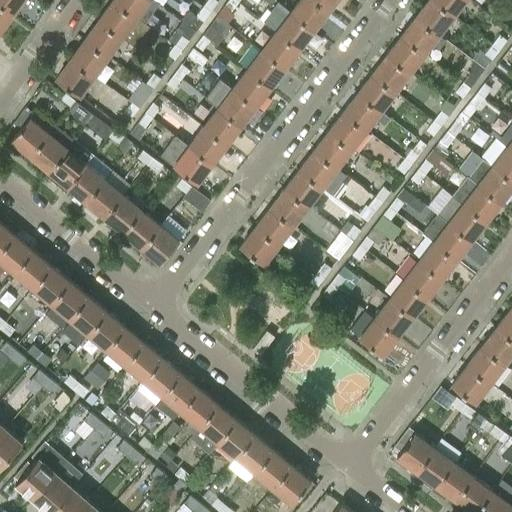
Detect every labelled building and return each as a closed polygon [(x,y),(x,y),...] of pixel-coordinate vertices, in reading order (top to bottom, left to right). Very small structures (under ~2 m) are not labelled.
[(0,0),(0,3),(14,13),(23,0),(0,0)] [(151,27),(145,23),(137,17),(113,0),(112,0),(98,19),(123,37),(136,47),(151,27)] [(113,0),(137,17),(145,23),(159,3),(154,0),(113,0)] [(215,0),(206,0),(202,7),(209,12),(218,2),(215,0)] [(235,0),(227,0),(224,6),(231,11),(238,2),(235,0)] [(298,0),(290,10),(290,11),(314,30),(328,11),(314,0),(298,0)] [(314,0),(328,11),(336,0),(314,0)] [(436,0),(427,0),(416,15),(440,33),(455,14),(436,0)] [(436,0),(455,14),(465,0),(436,0)] [(271,10),(263,20),(276,30),(275,31),(299,49),(314,30),(290,11),(290,10),(278,1),(271,10)] [(0,3),(0,32),(14,13),(0,3)] [(203,20),(209,12),(202,7),(196,14),(195,15),(203,20)] [(224,35),(232,24),(218,13),(210,24),(224,35)] [(416,15),(401,35),(425,53),(440,33),(416,15)] [(98,19),(84,39),(109,56),(123,37),(98,19)] [(182,20),(168,39),(174,44),(182,49),(189,39),(195,29),(182,20)] [(210,24),(201,35),(209,41),(210,41),(216,45),(224,35),(210,24)] [(275,31),(261,50),(285,68),(299,49),(275,31)] [(499,34),(492,43),(500,49),(507,40),(499,34)] [(201,35),(194,45),(203,51),(209,41),(201,35)] [(401,35),(387,54),(410,72),(425,53),(401,35)] [(84,39),(70,58),(95,76),(109,56),(84,39)] [(492,59),(500,49),(492,43),(484,54),(492,59)] [(174,44),(167,54),(174,59),(182,49),(174,44)] [(261,50),(246,69),(270,87),(285,68),(261,50)] [(387,54),(372,73),(396,91),(410,72),(387,54)] [(80,96),(95,76),(70,58),(56,78),(80,96)] [(181,63),(173,74),(181,80),(189,69),(181,63)] [(246,69),(232,88),(256,106),(270,87),(246,69)] [(153,72),(146,82),(153,88),(161,78),(153,72)] [(470,72),(462,82),(470,87),(478,78),(470,72)] [(372,73),(357,92),(381,110),(396,91),(372,73)] [(174,89),(181,80),(173,74),(166,83),(174,89)] [(142,80),(135,90),(139,92),(146,98),(153,88),(146,82),(142,80)] [(463,97),(470,87),(462,82),(455,91),(463,97)] [(484,82),(476,92),(484,98),(491,88),(484,82)] [(232,88),(217,107),(241,126),(256,106),(232,88)] [(60,99),(70,107),(75,100),(66,92),(60,99)] [(357,92),(343,111),(366,129),(375,118),(384,125),(389,119),(380,112),(381,110),(357,92)] [(484,98),(476,92),(469,102),(477,108),(484,98)] [(68,109),(87,124),(95,114),(76,100),(68,109)] [(139,107),(131,101),(124,111),(132,117),(139,107)] [(152,102),(144,112),(151,118),(159,107),(152,102)] [(26,106),(15,121),(22,126),(29,117),(34,112),(26,106)] [(217,107),(203,126),(227,145),(241,126),(217,107)] [(433,120),(441,126),(448,116),(441,110),(433,120)] [(343,111),(328,130),(352,149),(366,129),(343,111)] [(145,127),(151,118),(144,112),(137,121),(145,127)] [(95,114),(87,124),(105,139),(108,136),(114,128),(95,114)] [(22,126),(11,140),(30,155),(48,133),(29,117),(22,126)] [(433,135),(441,126),(433,120),(425,129),(433,135)] [(454,120),(447,130),(454,136),(462,127),(454,120)] [(511,122),(499,140),(506,146),(511,150),(511,122)] [(189,144),(188,146),(212,164),(227,145),(203,126),(189,144)] [(124,135),(114,128),(108,136),(118,143),(124,135)] [(328,130),(313,149),(337,168),(352,149),(328,130)] [(454,136),(447,130),(439,140),(446,146),(454,136)] [(48,133),(30,155),(48,171),(67,148),(48,133)] [(175,134),(160,154),(174,164),(173,165),(198,184),(198,183),(212,164),(188,146),(189,144),(175,134)] [(450,150),(438,141),(433,148),(445,157),(450,150)] [(511,150),(506,146),(491,165),(511,181),(511,150)] [(67,148),(48,171),(67,186),(85,164),(92,155),(83,148),(77,156),(67,148)] [(411,148),(403,158),(411,164),(419,154),(411,148)] [(142,150),(137,157),(147,165),(153,157),(142,149),(142,150)] [(313,149),(299,169),(323,187),(337,168),(313,149)] [(153,157),(147,165),(156,172),(162,164),(153,157)] [(404,173),(411,164),(403,158),(396,167),(404,173)] [(425,158),(417,169),(425,175),(433,165),(425,158)] [(468,176),(467,177),(477,184),(501,203),(511,188),(511,181),(491,165),(482,158),(468,176)] [(85,164),(67,186),(85,202),(104,179),(85,164)] [(299,169),(284,188),(308,206),(323,187),(299,169)] [(418,184),(425,175),(417,169),(410,178),(418,184)] [(467,175),(451,195),(462,203),(486,222),(501,203),(477,184),(467,177),(468,176),(467,175)] [(181,178),(176,185),(186,193),(191,185),(181,178)] [(104,179),(85,202),(104,217),(123,194),(104,179)] [(203,210),(211,200),(191,185),(186,193),(182,198),(181,199),(188,204),(201,213),(203,210)] [(382,186),(375,196),(382,202),(390,192),(382,186)] [(403,187),(396,196),(404,203),(405,201),(407,203),(413,195),(403,187)] [(284,188),(269,207),(293,225),(308,206),(284,188)] [(123,194),(104,217),(122,232),(141,210),(123,194)] [(438,212),(437,214),(447,222),(472,241),(486,222),(462,203),(451,195),(438,212)] [(368,205),(375,211),(382,202),(375,196),(368,204),(368,205)] [(396,196),(388,207),(395,213),(404,203),(396,196)] [(269,207),(255,226),(279,244),(293,225),(269,207)] [(389,222),(395,213),(388,207),(381,216),(389,222)] [(141,210),(122,232),(141,248),(160,225),(141,210)] [(437,214),(423,232),(433,240),(433,241),(457,260),(472,241),(447,222),(437,214)] [(347,219),(339,230),(340,231),(345,234),(353,240),(361,230),(353,224),(347,219)] [(0,221),(0,253),(16,235),(0,221)] [(160,225),(141,248),(160,263),(166,256),(174,247),(179,241),(166,230),(160,225)] [(374,225),(359,244),(367,250),(374,240),(378,243),(385,234),(374,225)] [(255,226),(240,246),(263,264),(279,244),(255,226)] [(340,231),(326,249),(338,258),(345,249),(353,240),(345,234),(340,231)] [(16,235),(0,253),(0,261),(15,273),(34,250),(16,235)] [(433,241),(418,260),(442,279),(457,260),(433,241)] [(367,250),(359,244),(351,254),(359,260),(367,250)] [(34,250),(15,273),(33,289),(53,265),(34,250)] [(418,260),(403,279),(428,298),(442,279),(418,260)] [(324,262),(316,272),(324,278),(331,268),(324,262)] [(53,265),(33,289),(52,304),(71,281),(53,265)] [(316,287),(324,278),(316,272),(308,281),(316,287)] [(337,272),(330,282),(338,288),(345,279),(337,272)] [(403,279),(389,298),(413,317),(428,298),(403,279)] [(71,281),(52,304),(70,319),(90,296),(71,281)] [(338,288),(330,282),(322,291),(330,298),(338,288)] [(90,296),(70,319),(89,335),(108,311),(90,296)] [(389,298),(374,317),(398,335),(413,317),(389,298)] [(511,307),(497,326),(511,337),(511,307)] [(108,311),(89,335),(107,350),(127,326),(108,311)] [(374,317),(359,336),(383,355),(398,335),(374,317)] [(15,328),(5,320),(0,326),(0,328),(8,335),(15,328)] [(127,326),(107,350),(126,365),(145,342),(127,326)] [(511,337),(497,326),(483,345),(507,364),(511,357),(511,337)] [(267,329),(252,348),(260,354),(275,335),(267,329)] [(0,348),(0,349),(9,357),(16,349),(6,341),(0,348)] [(145,342),(126,365),(144,380),(164,357),(145,342)] [(33,343),(27,350),(37,359),(44,351),(33,343)] [(483,345),(468,364),(492,383),(507,364),(483,345)] [(62,348),(56,355),(64,361),(69,354),(62,348)] [(16,349),(9,357),(19,365),(26,357),(16,349)] [(44,351),(37,359),(45,366),(52,357),(44,351)] [(145,381),(138,389),(155,404),(163,395),(163,396),(182,372),(164,357),(144,380),(145,381)] [(96,361),(83,377),(94,386),(107,371),(96,361)] [(468,364),(453,384),(477,402),(492,383),(468,364)] [(32,377),(42,385),(49,377),(39,368),(32,377)] [(182,372),(163,396),(182,411),(201,387),(182,372)] [(63,381),(73,389),(79,381),(70,374),(63,381)] [(49,377),(42,385),(52,393),(59,385),(49,377)] [(79,381),(73,389),(82,397),(88,389),(79,381)] [(201,387),(182,411),(191,419),(184,426),(192,433),(194,434),(200,426),(219,403),(201,387)] [(60,411),(69,401),(68,396),(63,391),(51,404),(60,411)] [(460,411),(466,403),(456,395),(450,404),(460,411)] [(194,434),(191,437),(210,452),(219,441),(238,418),(219,403),(200,426),(194,434)] [(476,410),(466,403),(460,411),(470,418),(476,410)] [(107,404),(100,412),(110,419),(116,411),(107,404)] [(116,411),(110,419),(119,427),(129,435),(136,427),(135,427),(139,423),(137,421),(120,407),(116,411)] [(84,419),(93,427),(100,419),(90,411),(84,419)] [(474,417),(468,426),(475,431),(479,425),(481,422),(480,422),(474,417)] [(238,418),(219,441),(237,457),(256,433),(238,418)] [(103,435),(110,427),(100,419),(93,427),(103,435)] [(153,443),(147,450),(156,458),(168,444),(168,443),(173,437),(171,435),(179,426),(173,420),(153,443)] [(499,439),(505,431),(495,424),(489,432),(499,439)] [(0,433),(0,466),(22,441),(6,427),(0,433)] [(511,442),(511,436),(505,431),(499,439),(509,447),(511,442)] [(414,432),(396,456),(416,471),(434,447),(414,432)] [(256,433),(237,457),(256,472),(275,448),(256,433)] [(143,436),(138,443),(147,450),(153,443),(143,436)] [(39,455),(49,443),(45,439),(31,455),(36,459),(39,455)] [(117,447),(127,455),(133,447),(124,439),(117,447)] [(18,479),(15,482),(32,497),(55,470),(66,458),(49,443),(39,455),(36,459),(32,464),(18,479)] [(168,445),(158,458),(160,460),(166,465),(167,464),(167,463),(171,459),(176,453),(171,448),(168,445)] [(133,447),(127,455),(136,463),(143,455),(133,447)] [(434,447),(416,471),(436,485),(453,461),(434,447)] [(275,448),(256,472),(274,487),(293,464),(275,448)] [(55,470),(32,497),(48,511),(72,484),(82,472),(66,458),(55,470)] [(167,464),(166,465),(174,471),(175,470),(179,466),(171,459),(167,463),(167,464)] [(32,464),(27,460),(14,475),(18,479),(32,464)] [(453,461),(436,485),(455,499),(473,475),(453,461)] [(293,464),(274,487),(293,503),(313,479),(293,464)] [(160,483),(167,474),(157,466),(150,474),(160,483)] [(179,477),(184,481),(190,474),(181,466),(174,474),(179,477)] [(190,474),(184,481),(187,484),(194,489),(200,482),(190,474)] [(473,475),(455,499),(473,511),(475,511),(492,489),(473,475)] [(179,493),(187,484),(184,481),(179,477),(171,487),(179,493)] [(492,489),(475,511),(505,511),(511,503),(511,502),(511,489),(499,480),(492,489)] [(72,484),(48,511),(49,511),(76,511),(88,498),(72,484)] [(183,502),(193,510),(200,502),(190,494),(183,502)] [(211,504),(220,511),(222,511),(228,506),(217,497),(211,504)] [(103,511),(88,498),(76,511),(103,511)] [(195,511),(208,511),(210,510),(200,502),(193,510),(195,511)] [(354,511),(342,502),(334,511),(354,511)]
